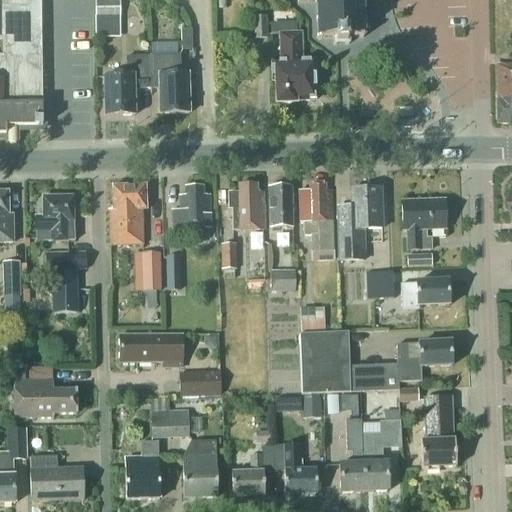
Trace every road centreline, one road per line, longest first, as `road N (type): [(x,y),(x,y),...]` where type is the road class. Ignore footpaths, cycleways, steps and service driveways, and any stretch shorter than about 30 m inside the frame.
road 1 (tertiary): [(98,160),(475,150)]
road 2 (residential): [(490,511),(475,150)]
road 3 (residential): [(98,160),(105,511)]
road 4 (residential): [(484,150),(478,0)]
